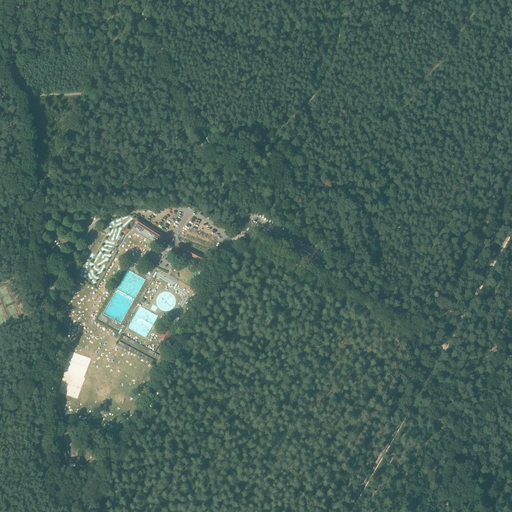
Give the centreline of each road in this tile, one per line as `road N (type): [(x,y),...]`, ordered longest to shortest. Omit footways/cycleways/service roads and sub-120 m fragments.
road 1 (unclassified): [(86,511),(64,484),(47,440),(37,292),(82,230),(107,213),(176,205),(230,239)]
road 2 (unknown): [(345,511),(511,216)]
road 3 (unclassified): [(230,239),(225,269),(86,511)]
road 4 (unknown): [(0,91),(98,97),(188,171),(203,181),(219,178)]
road 5 (unknown): [(240,233),(434,351)]
road 6 (track): [(414,332),(312,511)]
road 7 (track): [(129,0),(219,178)]
road 8 (track): [(511,164),(414,332)]
road 9 (unknown): [(255,151),(278,196),(314,236),(342,246),(352,298)]
road 10 (track): [(32,190),(33,129),(23,96),(0,70)]
